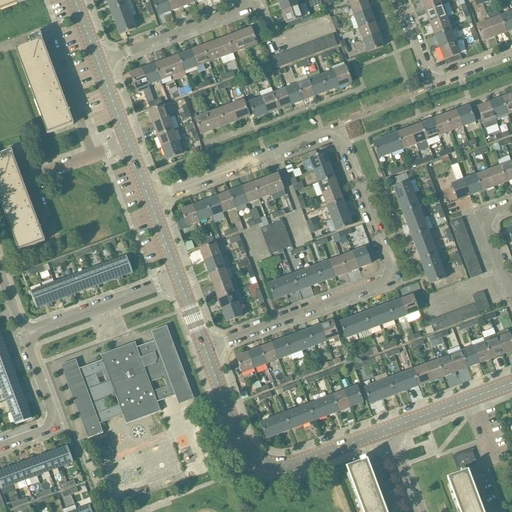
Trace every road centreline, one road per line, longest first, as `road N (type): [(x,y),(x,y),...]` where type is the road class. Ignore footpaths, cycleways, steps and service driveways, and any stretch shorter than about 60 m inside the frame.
road 1 (residential): [(205,351),(382,284),(389,263),(335,133),(148,198)]
road 2 (tertiary): [(385,431),(294,464),(257,460),(239,441),(205,351)]
road 3 (residential): [(397,0),(430,75),(450,78),(511,55)]
road 4 (residential): [(98,64),(242,10),(250,0)]
road 5 (residential): [(23,336),(179,280)]
road 6 (residential): [(0,448),(43,431),(51,418),(23,336)]
road 7 (tertiary): [(511,383),(385,431)]
road 8 (residential): [(49,40),(92,156)]
